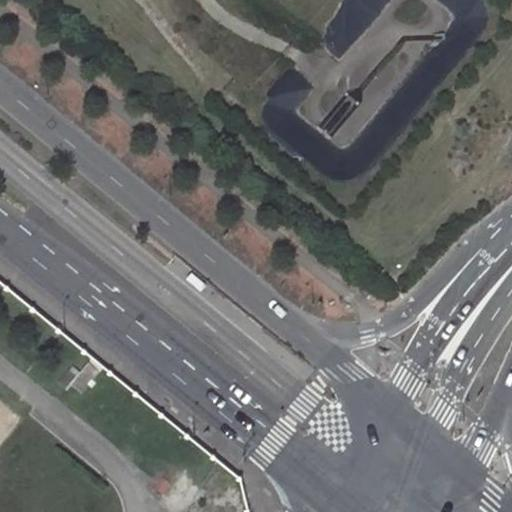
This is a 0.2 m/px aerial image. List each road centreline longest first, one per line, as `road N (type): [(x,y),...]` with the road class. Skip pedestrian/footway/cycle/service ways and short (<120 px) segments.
road 1 (primary): [(0,230),(336,502)]
road 2 (primary): [(302,333),(0,85)]
road 3 (secondary): [(511,215),(409,311),(372,330),(302,333)]
road 4 (secondary): [(511,241),(440,325),(390,409)]
